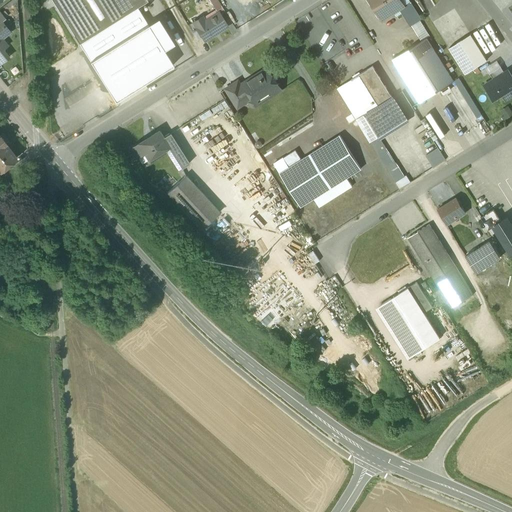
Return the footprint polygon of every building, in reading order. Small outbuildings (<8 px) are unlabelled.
[(146,0),(51,0),(79,44),(136,8),(147,1),(146,0)] [(400,0),(373,0),(384,17),(404,5),(400,0)] [(413,15),(407,6),(400,10),(410,26),(422,19),(418,12),(413,15)] [(147,25),(136,8),(79,44),(90,61),(147,25)] [(218,12),(204,20),(202,16),(193,22),(205,41),(227,26),(218,12)] [(157,19),(147,25),(163,50),(172,44),(157,19)] [(1,20),(0,21),(0,64),(8,58),(0,46),(0,40),(11,32),(2,21),(1,20)] [(163,50),(147,25),(90,61),(115,101),(172,65),(163,50)] [(487,60),(471,34),(449,48),(465,74),(487,60)] [(454,81),(427,38),(393,58),(420,102),(454,81)] [(392,97),(373,66),(351,79),(365,100),(371,110),(392,97)] [(490,73),(494,80),(505,73),(501,66),(490,73)] [(268,67),(241,84),(239,81),(226,89),(238,107),(253,98),(255,102),(270,93),(272,96),(282,90),(268,67)] [(511,76),(508,71),(505,73),(494,80),(484,86),(493,101),(502,95),(505,100),(511,96),(511,76)] [(371,110),(364,114),(378,136),(408,118),(394,96),(392,97),(371,110)] [(365,100),(350,109),(356,119),(364,114),(371,110),(365,100)] [(378,136),(364,114),(356,119),(370,141),(378,136)] [(417,134),(425,128),(423,124),(415,130),(417,134)] [(158,130),(151,135),(152,136),(147,140),(146,138),(132,147),(137,156),(145,151),(150,158),(168,147),(169,147),(163,137),(158,130)] [(170,132),(163,137),(169,147),(168,147),(172,152),(179,148),(170,132)] [(289,166),(280,172),(301,206),(361,169),(340,135),(301,159),(289,166)] [(370,142),(378,154),(387,148),(378,136),(370,142)] [(5,137),(0,141),(0,170),(16,158),(6,144),(9,142),(5,137)] [(110,143),(105,148),(108,152),(113,147),(110,143)] [(179,148),(172,152),(181,168),(189,163),(179,148)] [(378,154),(381,159),(390,153),(387,148),(378,154)] [(438,149),(427,156),(434,167),(445,160),(438,149)] [(296,150),(284,158),(289,166),(301,159),(296,150)] [(381,159),(384,163),(393,157),(390,153),(381,159)] [(283,157),(274,163),(280,172),(289,166),(284,158),(283,157)] [(384,163),(387,168),(396,162),(393,157),(384,163)] [(387,168),(390,173),(399,167),(396,162),(387,168)] [(390,173),(393,177),(402,172),(399,167),(390,173)] [(393,177),(396,182),(405,176),(402,172),(393,177)] [(219,212),(185,175),(167,192),(201,229),(219,212)] [(405,176),(396,182),(400,188),(410,182),(406,176),(405,176)] [(456,198),(437,209),(446,223),(455,217),(455,218),(456,217),(457,218),(466,213),(456,198)] [(493,208),(481,216),(489,229),(494,226),(493,225),(501,220),(493,208)] [(511,225),(506,217),(501,220),(493,225),(494,226),(511,254),(511,225)] [(455,266),(429,224),(408,237),(434,280),(455,266)] [(489,241),(465,256),(476,273),(500,258),(489,241)] [(472,295),(455,266),(434,280),(452,307),(472,295)] [(432,307),(416,281),(408,287),(424,312),(432,307)] [(424,312),(408,287),(381,304),(413,355),(440,338),(424,312)] [(478,304),(472,295),(452,307),(457,316),(478,304)] [(413,355),(381,304),(376,307),(408,358),(413,355)]
